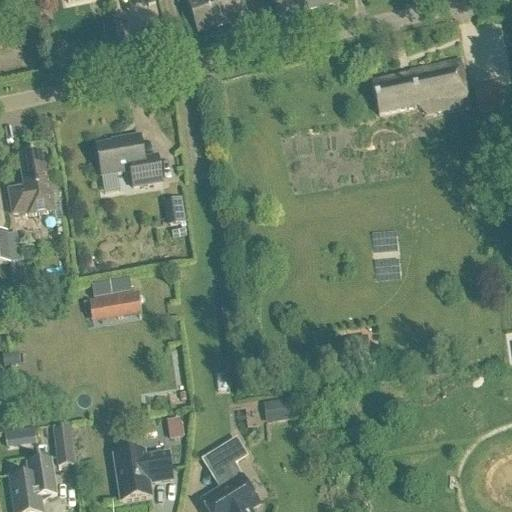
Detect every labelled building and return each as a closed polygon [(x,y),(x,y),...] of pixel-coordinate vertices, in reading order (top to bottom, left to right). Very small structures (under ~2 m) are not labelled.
[(138,0),(143,16),(161,10),(157,0),(138,0)] [(194,0),(196,4),(187,7),(197,37),(248,20),(241,0),(194,0)] [(332,8),(329,0),(272,0),(279,25),(298,21),(297,16),(332,8)] [(460,65),(409,76),(410,79),(371,88),(379,121),(416,113),(426,119),(469,110),(460,65)] [(473,91),(478,117),(504,112),(499,86),(473,91)] [(140,140),(123,143),(124,145),(96,150),(101,182),(130,177),(133,193),(162,188),(158,160),(144,163),(140,140)] [(27,217),(28,221),(54,217),(44,156),(18,161),(23,193),(8,195),(12,219),(27,217)] [(170,229),(185,227),(181,203),(166,205),(170,229)] [(6,234),(0,235),(0,267),(9,267),(6,234)] [(19,261),(17,244),(9,245),(11,262),(19,261)] [(0,272),(0,294),(14,294),(13,271),(0,272)] [(93,290),(95,326),(140,323),(138,287),(93,290)] [(339,360),(369,356),(366,342),(337,346),(339,360)] [(299,423),(296,402),(266,406),(268,427),(299,423)] [(180,442),(177,423),(164,425),(166,444),(180,442)] [(69,433),(53,435),(58,472),(75,470),(69,433)] [(5,436),(7,453),(22,451),(20,434),(5,436)] [(202,507),(204,511),(255,511),(258,510),(233,469),(245,462),(236,446),(208,463),(226,492),(202,507)] [(143,458),(114,462),(121,508),(151,503),(148,490),(172,486),(168,459),(144,463),(143,458)] [(9,484),(13,511),(41,511),(40,503),(56,501),(51,465),(34,467),(36,480),(9,484)] [(154,489),(155,511),(178,511),(177,488),(154,489)]
